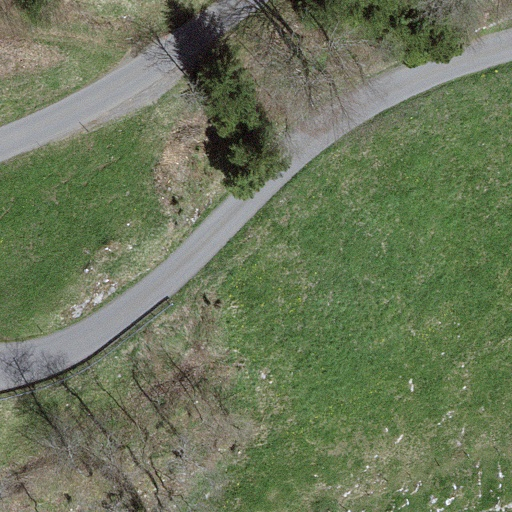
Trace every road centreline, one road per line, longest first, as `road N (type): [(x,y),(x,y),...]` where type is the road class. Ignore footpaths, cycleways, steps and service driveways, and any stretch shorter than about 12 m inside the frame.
road 1 (tertiary): [(0,366),(31,364),(125,321),(282,174),(383,97),(511,45)]
road 2 (tertiary): [(253,0),(92,113),(0,150)]
